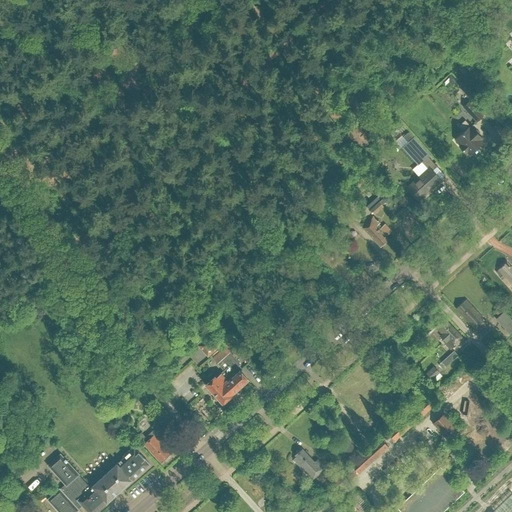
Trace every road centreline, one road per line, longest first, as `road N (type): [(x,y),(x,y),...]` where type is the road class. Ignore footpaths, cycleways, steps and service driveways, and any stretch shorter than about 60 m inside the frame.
road 1 (primary): [(204,450),(408,268)]
road 2 (unclassified): [(408,268),(511,379)]
road 3 (primary): [(408,268),(511,175)]
road 4 (track): [(0,145),(70,259)]
